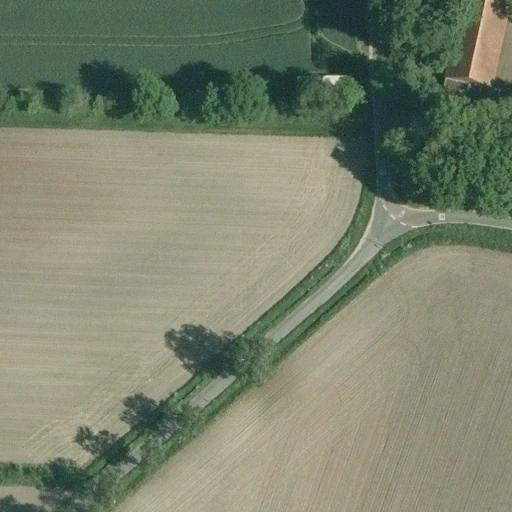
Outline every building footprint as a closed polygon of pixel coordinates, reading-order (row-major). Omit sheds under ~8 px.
[(511,2),(500,0),(463,0),(445,84),(491,94),(511,2)] [(302,80),(302,104),(315,104),(315,80),(302,80)] [(316,80),(316,103),(355,103),(355,80),(316,80)] [(491,94),(445,84),(437,123),(482,133),(488,109),(491,94)] [(511,114),(488,109),(482,133),(506,138),(511,114)]
